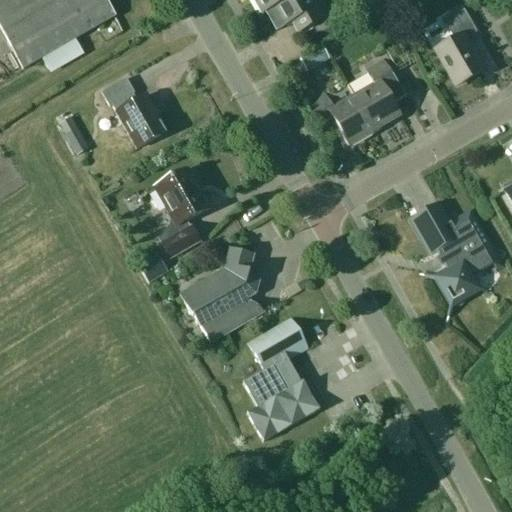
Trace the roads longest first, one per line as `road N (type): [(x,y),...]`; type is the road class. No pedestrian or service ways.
road 1 (tertiary): [(481,511),(319,214)]
road 2 (tertiary): [(319,214),(193,0)]
road 3 (residential): [(319,214),(511,100)]
